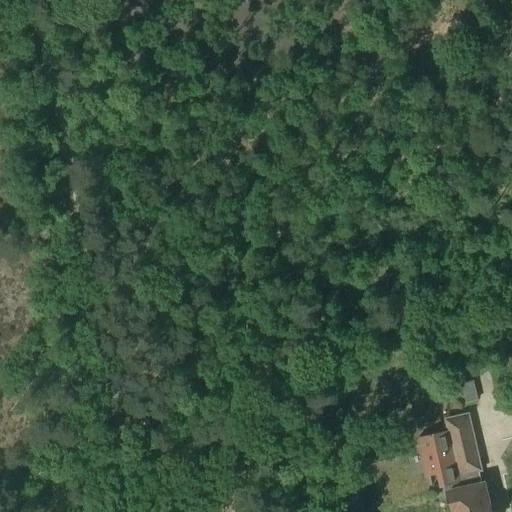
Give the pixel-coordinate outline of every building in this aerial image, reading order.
[(317,342),(321,364),(336,362),(333,339),(317,342)] [(472,381),(461,383),(465,399),(476,397),(472,381)] [(455,508),(455,511),(494,511),(487,482),(484,483),(481,469),(483,469),(480,457),(470,413),(448,419),(459,462),(457,463),(461,480),(465,479),(467,489),(462,490),(464,501),(474,499),(474,503),(466,505),(467,511),(461,511),(461,507),(455,508)] [(459,462),(448,419),(446,419),(449,431),(421,437),(430,474),(442,471),(445,485),(449,484),(455,508),(461,507),(461,511),(467,511),(466,505),(474,503),(474,499),(464,501),(462,490),(467,489),(465,479),(461,480),(457,463),(459,462)] [(390,430),(356,439),(362,464),(397,456),(390,430)]
